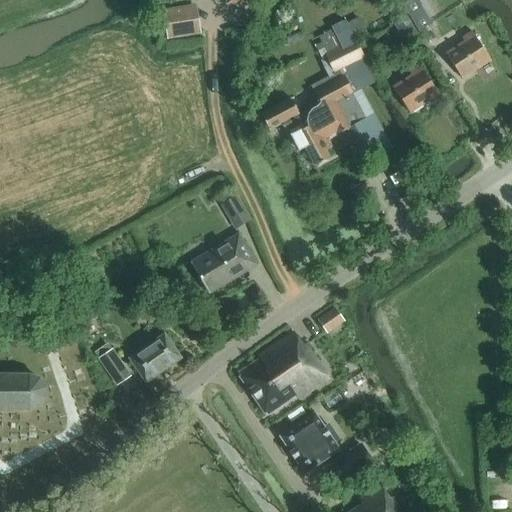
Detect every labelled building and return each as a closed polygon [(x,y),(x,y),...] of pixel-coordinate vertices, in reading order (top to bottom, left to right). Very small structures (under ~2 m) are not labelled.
[(417,33),(424,28),(430,25),(416,0),(414,0),(402,8),(408,16),(416,31),(417,33)] [(200,34),(195,5),(161,10),(166,40),(200,34)] [(401,39),(416,31),(408,16),(393,25),(401,39)] [(364,36),(356,20),(318,37),(327,54),(335,72),(361,60),(352,42),(364,36)] [(417,33),(421,38),(419,39),(424,47),(432,41),(424,28),(417,33)] [(461,78),(490,60),(472,32),(461,38),(464,42),(445,54),(461,78)] [(409,112),(438,94),(419,65),(409,72),(412,76),(393,88),(409,112)] [(379,147),(352,92),(344,78),(315,93),(328,116),(306,127),(290,99),(260,115),(269,131),(285,122),(291,135),(298,150),(304,147),(315,166),(329,159),(325,151),(330,148),(324,136),(335,130),(338,134),(350,128),(363,155),(379,147)] [(389,177),(394,186),(402,181),(398,172),(389,177)] [(251,220),(237,195),(220,205),(234,229),(251,220)] [(238,234),(190,263),(208,294),(257,265),(238,234)] [(318,320),(327,332),(343,321),(334,309),(318,320)] [(72,335),(69,328),(52,334),(55,342),(72,335)] [(303,346),(294,333),(258,358),(259,359),(237,374),(266,416),(295,395),(298,399),(328,379),(305,344),(303,346)] [(180,358),(168,340),(164,334),(129,359),(145,383),(180,358)] [(131,376),(112,349),(95,360),(114,388),(131,376)] [(32,375),(30,375),(0,375),(0,410),(30,411),(40,407),(46,398),(46,388),(45,385),(44,383),(42,380),(40,379),(37,377),(35,376),(32,375)] [(328,423),(323,426),(314,413),(280,436),(305,473),(339,449),(335,443),(339,440),(328,423)] [(411,452),(404,441),(389,451),(396,462),(411,452)] [(324,470),(335,486),(372,461),(360,444),(324,470)] [(362,504),(349,511),(401,511),(392,497),(390,499),(380,485),(359,499),(362,504)]
